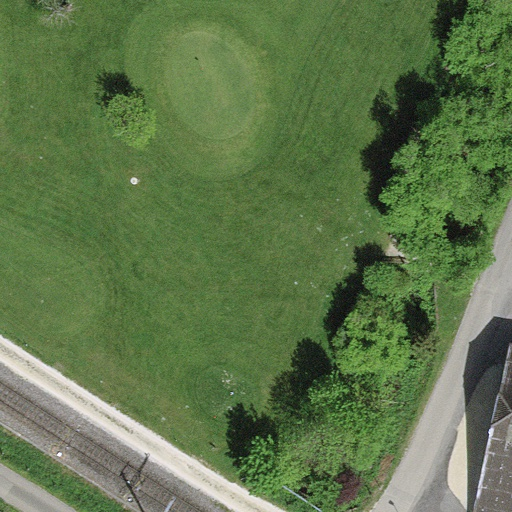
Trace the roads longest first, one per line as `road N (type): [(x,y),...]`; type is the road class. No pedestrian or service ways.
road 1 (track): [(0,335),(275,511)]
road 2 (residential): [(511,236),(442,397),(380,511)]
